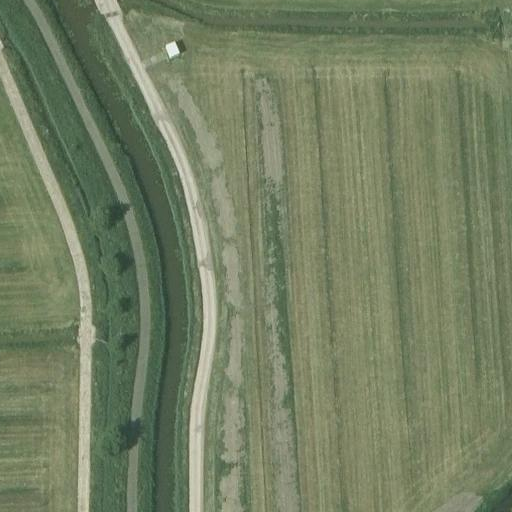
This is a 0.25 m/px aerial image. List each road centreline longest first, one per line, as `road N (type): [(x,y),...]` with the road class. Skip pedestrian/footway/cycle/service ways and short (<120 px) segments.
road 1 (track): [(196,511),(208,332),(194,207),(102,0)]
road 2 (track): [(84,511),(84,286),(0,62)]
